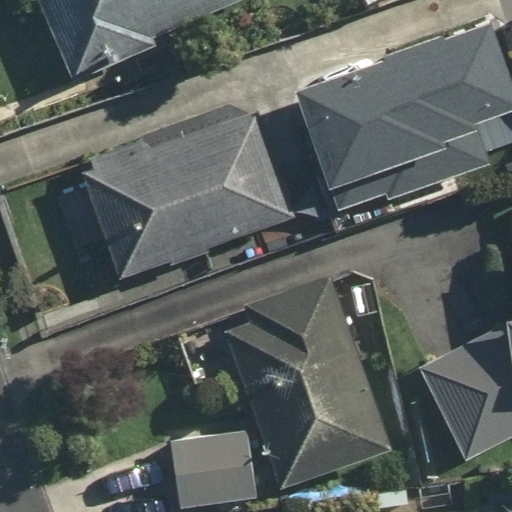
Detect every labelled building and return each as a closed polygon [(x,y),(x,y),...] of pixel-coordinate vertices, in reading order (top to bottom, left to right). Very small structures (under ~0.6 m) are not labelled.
[(22,0),(59,84),(253,0),(22,0)] [(353,0),(363,16),(391,0),(353,0)] [(511,105),(478,12),(282,83),(319,184),(511,114),(511,105)] [(246,117),(70,172),(105,284),(281,230),(246,117)] [(408,365),(455,459),(511,435),(511,232),(508,233),(510,323),(408,365)] [(317,274),(207,316),(272,486),(382,445),(317,274)] [(245,437),(161,441),(164,506),(248,502),(245,437)]
